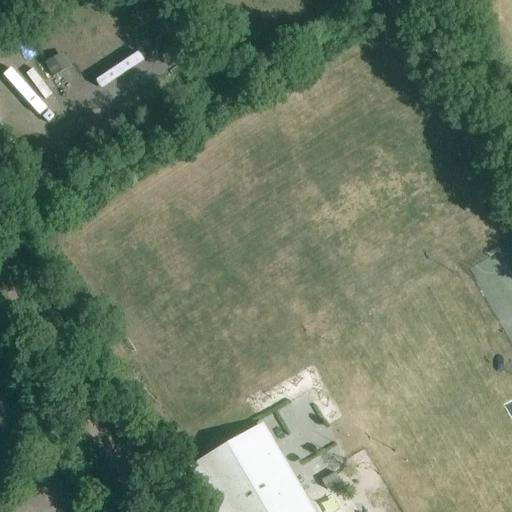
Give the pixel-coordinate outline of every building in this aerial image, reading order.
[(53,73),(70,65),(64,52),(47,60),(53,73)] [(0,103),(10,118),(18,112),(0,86),(0,103)] [(0,439),(3,441),(10,416),(0,413),(0,439)] [(311,511),(262,429),(235,445),(236,446),(221,455),(220,453),(193,469),(217,511),(311,511)] [(321,482),(326,491),(340,483),(336,474),(321,482)]
